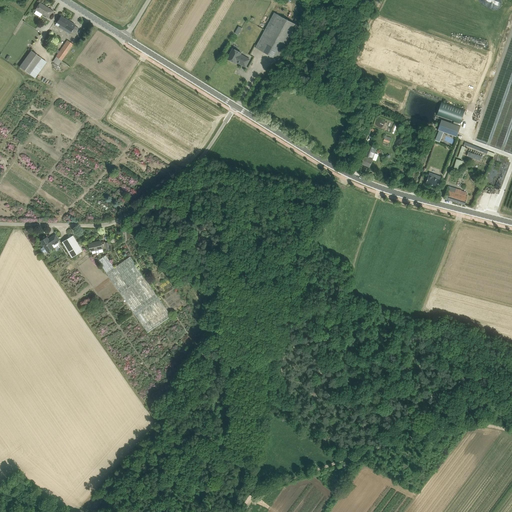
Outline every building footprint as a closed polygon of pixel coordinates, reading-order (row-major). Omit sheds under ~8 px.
[(40,3),(35,10),(49,19),(54,11),(51,10),(40,3)] [(275,12),(255,47),(276,59),(295,24),(275,12)] [(61,16),(57,22),(60,24),(59,26),(70,33),(71,31),(75,33),(78,28),(75,26),(75,25),(61,16)] [(58,65),(73,44),(67,40),(52,61),(58,65)] [(233,48),(227,58),(236,63),(236,62),(246,67),(250,59),(241,54),(241,53),(233,48)] [(30,74),(41,57),(30,50),(19,66),(30,74)] [(437,115),(454,122),(459,123),(460,124),(465,110),(442,101),(437,115)] [(460,126),(458,125),(459,123),(454,122),(453,124),(441,119),(437,130),(439,130),(443,132),(456,137),(460,126)] [(352,136),(349,142),(356,145),(358,138),(352,136)] [(493,157),(495,153),(465,141),(463,145),(466,146),(466,148),(469,149),(468,151),(482,156),(483,154),(493,157)] [(361,163),(370,166),(373,160),(369,158),(371,157),(373,157),(373,156),(374,157),(377,148),(369,145),(365,156),(364,156),(361,163)] [(468,152),(467,156),(480,161),(482,157),(468,152)] [(430,173),(428,178),(426,183),(431,184),(433,185),(437,187),(439,182),(441,177),(430,173)] [(448,186),(444,198),(465,205),(467,197),(466,196),(467,192),(456,189),(448,186)] [(41,241),(44,245),(44,246),(42,247),(41,248),(41,250),(41,251),(42,252),(43,252),(44,252),(45,252),(53,247),(52,245),(55,243),(59,240),(56,234),(49,239),(47,237),(41,241)] [(63,242),(65,246),(72,257),(83,251),(73,235),(63,242)] [(89,244),(91,251),(99,249),(99,253),(104,252),(103,249),(106,248),(106,250),(111,249),(109,241),(105,242),(105,243),(101,244),(101,241),(89,244)] [(106,255),(98,261),(148,332),(172,316),(130,256),(114,267),(106,255)]
